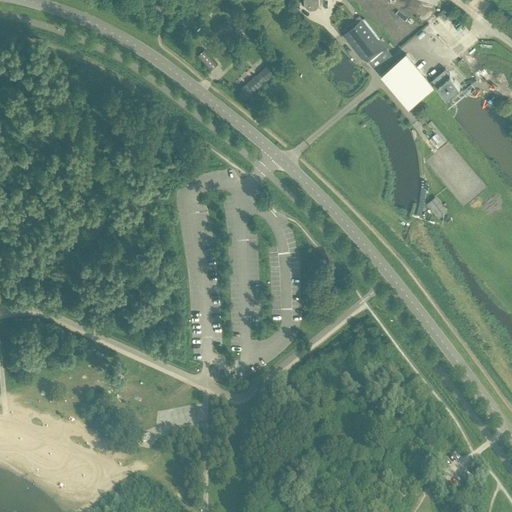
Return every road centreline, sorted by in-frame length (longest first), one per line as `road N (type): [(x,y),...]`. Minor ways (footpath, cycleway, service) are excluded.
road 1 (unclassified): [(511,436),(380,264),(284,163),(137,47),(19,0)]
road 2 (unknown): [(150,0),(161,15),(160,46),(322,181),(440,316),(511,414)]
